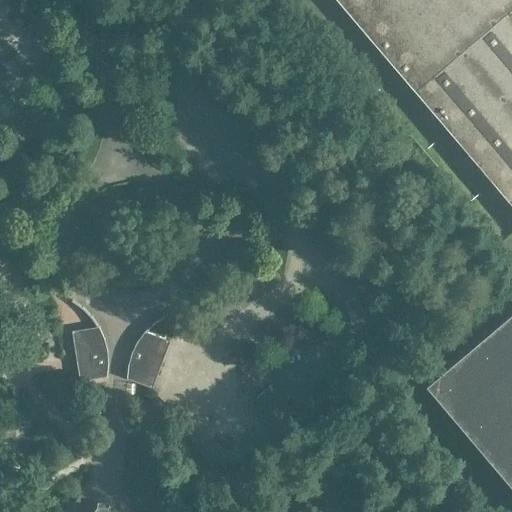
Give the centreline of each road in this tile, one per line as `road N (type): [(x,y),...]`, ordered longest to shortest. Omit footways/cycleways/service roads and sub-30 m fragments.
road 1 (unknown): [(105,74),(169,95),(195,115),(343,284)]
road 2 (unclassified): [(111,172),(130,167),(168,181),(187,234),(185,261),(171,283),(152,296),(124,298)]
road 3 (unclassified): [(124,298),(120,449),(110,484)]
road 4 (unclassified): [(111,172),(113,105),(105,74),(60,0)]
road 5 (unclassified): [(124,298),(92,288),(73,234),(92,185),(111,172)]
